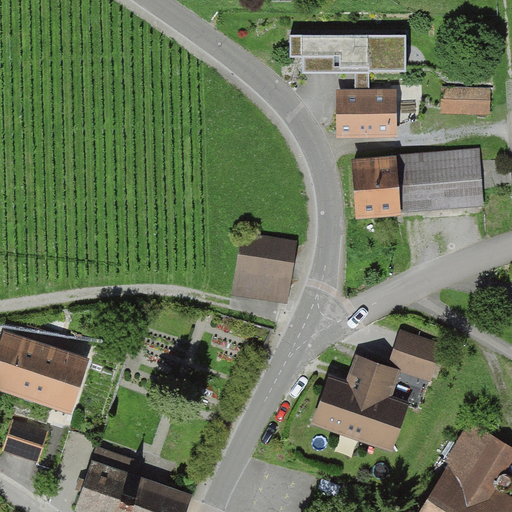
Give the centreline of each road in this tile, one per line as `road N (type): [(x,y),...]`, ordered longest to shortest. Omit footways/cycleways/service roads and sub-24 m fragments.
road 1 (unclassified): [(315,324),(331,206),(321,154),(291,104),(156,0)]
road 2 (track): [(0,307),(168,290),(315,324)]
road 3 (residential): [(315,324),(288,359),(212,511)]
road 4 (unclassified): [(315,324),(511,248)]
